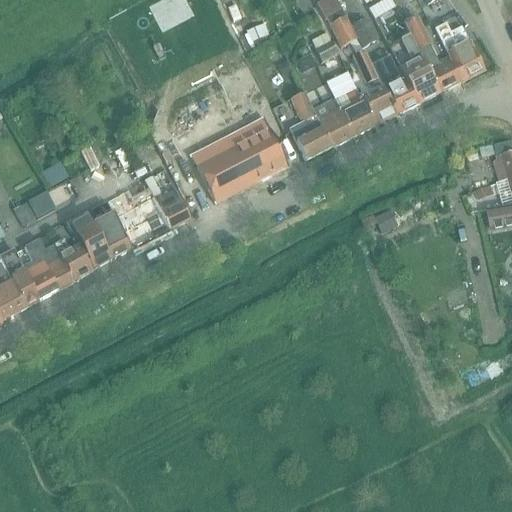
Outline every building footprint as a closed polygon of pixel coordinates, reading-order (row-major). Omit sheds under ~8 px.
[(324,23),(341,13),(334,0),(327,0),(315,7),(324,23)] [(340,50),(355,42),(343,19),(328,28),(340,50)] [(366,21),(350,29),(361,50),(377,42),(366,21)] [(439,95),(461,84),(447,58),(437,63),(428,46),(429,45),(417,21),(403,28),(408,37),(420,60),(438,95),(439,95)] [(460,29),(449,34),(457,50),(445,56),(447,58),(461,84),(465,82),(465,81),(483,72),(468,44),(460,29)] [(411,65),(398,71),(403,81),(417,106),(438,95),(420,60),(408,37),(399,42),(411,65)] [(330,43),(314,52),(321,65),(337,56),(330,43)] [(355,91),(354,91),(373,128),(395,117),(381,92),(382,92),(375,79),(367,63),(362,54),(351,60),(365,87),(370,84),(374,93),(360,100),(355,91)] [(395,117),(417,106),(403,81),(398,71),(398,70),(394,71),(388,59),(385,54),(370,62),(369,61),(367,63),(375,79),(382,92),(381,92),(395,117)] [(333,101),(332,102),(352,139),(373,128),(354,91),(333,102),(333,101)] [(304,164),(330,150),(316,123),(311,112),(303,95),(289,102),(300,125),(288,131),(304,164)] [(311,112),(316,123),(330,150),(352,139),(332,102),(311,112)] [(263,122),(190,159),(214,206),(287,169),(263,122)] [(507,181),(511,179),(511,143),(511,142),(493,147),(497,161),(493,165),(496,174),(499,175),(501,183),(507,181)] [(60,162),(40,172),(48,187),(68,177),(60,162)] [(142,183),(151,199),(169,232),(189,222),(186,217),(187,217),(185,214),(176,197),(173,192),(161,198),(150,179),(142,183)] [(485,179),(473,184),(476,191),(488,187),(485,179)] [(507,182),(495,185),(502,208),(511,205),(511,179),(507,181),(507,182)] [(491,196),(488,188),(477,193),(480,200),(491,196)] [(35,221),(53,211),(44,195),(26,204),(35,221)] [(132,210),(136,216),(140,226),(149,242),(169,232),(151,199),(132,210)] [(93,221),(109,212),(105,204),(89,213),(93,221)] [(511,206),(486,211),(491,234),(511,230),(511,206)] [(129,252),(149,242),(140,226),(136,216),(126,222),(121,213),(112,218),(116,226),(117,226),(129,252)] [(85,215),(64,226),(77,248),(91,273),(110,262),(101,245),(97,237),(95,233),(91,225),(85,215)] [(110,262),(129,252),(117,226),(116,226),(106,231),(101,220),(91,225),(95,233),(97,237),(110,262)] [(72,284),(91,273),(77,248),(68,253),(62,242),(67,239),(61,229),(45,238),(53,251),(58,260),(59,260),(72,284)] [(37,243),(36,243),(31,246),(56,293),(72,284),(59,260),(58,260),(53,251),(45,238),(37,243)] [(56,293),(31,246),(23,250),(30,264),(21,269),(20,269),(23,274),(28,284),(38,303),(56,293)] [(13,292),(24,310),(38,303),(28,284),(23,274),(20,269),(21,269),(12,252),(0,258),(0,263),(14,292),(13,292)] [(0,323),(24,310),(13,292),(14,292),(0,263),(0,323)]
